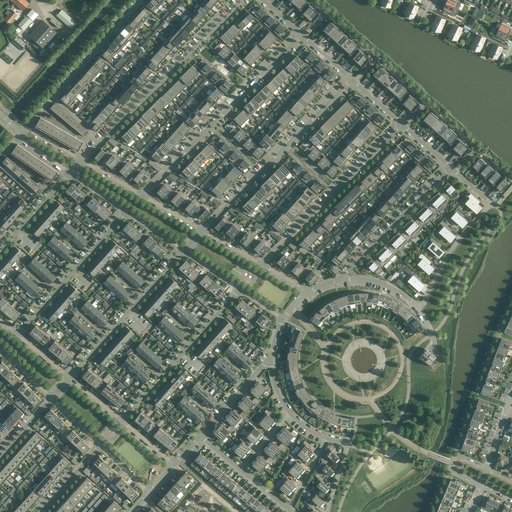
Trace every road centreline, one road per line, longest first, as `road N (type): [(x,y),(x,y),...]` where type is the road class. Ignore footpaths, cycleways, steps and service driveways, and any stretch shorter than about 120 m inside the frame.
road 1 (residential): [(81,159),(242,0)]
road 2 (residential): [(142,195),(302,35)]
road 3 (residential): [(202,230),(352,79)]
road 4 (residential): [(261,264),(401,124)]
road 5 (residential): [(122,421),(240,288)]
road 6 (residential): [(25,128),(140,0)]
road 7 (residential): [(69,377),(183,250)]
road 8 (residential): [(16,334),(126,211)]
road 9 (residential): [(339,280),(450,167)]
road 10 (residential): [(491,203),(448,253),(418,308)]
